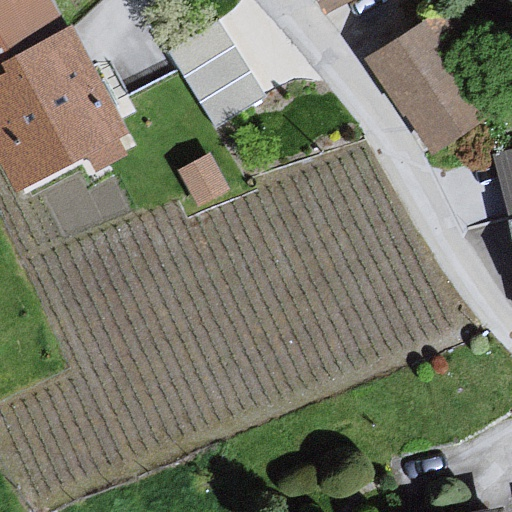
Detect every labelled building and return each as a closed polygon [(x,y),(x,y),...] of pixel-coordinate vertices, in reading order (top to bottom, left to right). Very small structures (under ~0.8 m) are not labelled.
[(49,0),(0,0),(0,61),(61,25),(49,0)] [(324,0),(332,11),(358,0),(324,0)] [(511,113),(460,18),(385,59),(440,160),(511,120),(511,113)] [(260,89),(219,27),(177,55),(217,117),(260,89)] [(83,45),(0,89),(0,143),(26,204),(131,150),(83,45)] [(511,141),(493,146),(511,212),(511,211),(511,141)]
